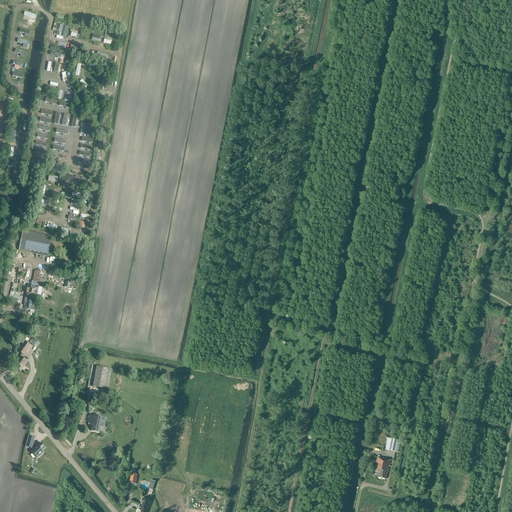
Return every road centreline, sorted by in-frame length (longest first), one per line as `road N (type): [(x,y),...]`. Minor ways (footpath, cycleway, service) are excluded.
road 1 (track): [(0,325),(51,30)]
road 2 (unclassified): [(114,511),(0,376)]
